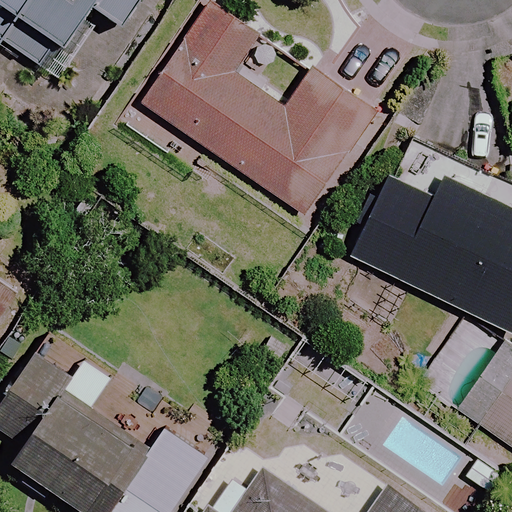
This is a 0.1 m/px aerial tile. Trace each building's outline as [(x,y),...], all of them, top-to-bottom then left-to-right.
[(0,0),(0,35),(4,38),(29,0),(0,0)] [(128,25),(144,0),(29,0),(4,38),(53,71),(98,5),(128,25)] [(264,40),(210,2),(142,101),(307,216),(381,110),(318,66),(291,105),(242,71),(264,40)] [(354,220),(369,227),(355,257),(511,330),(511,187),(416,142),(397,181),(391,179),(377,172),(354,220)] [(0,326),(22,296),(0,280),(0,326)] [(511,335),(459,413),(511,449),(511,335)] [(172,511),(212,457),(170,426),(152,451),(69,391),(78,378),(42,352),(0,410),(0,434),(25,452),(18,461),(29,469),(21,481),(46,500),(55,488),(88,511),(172,511)] [(375,511),(325,511),(265,472),(239,511),(217,511),(212,508),(209,511),(434,511),(393,484),(375,511)]
